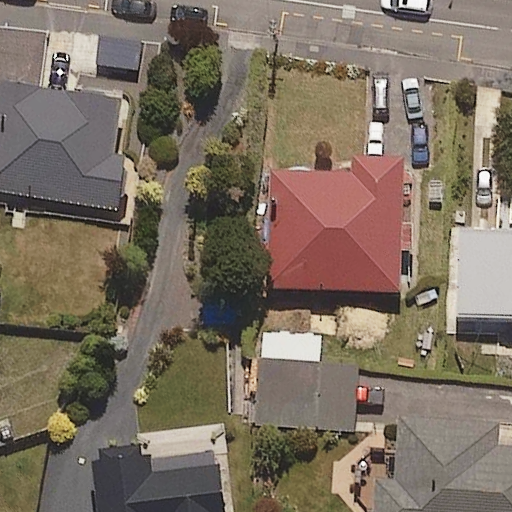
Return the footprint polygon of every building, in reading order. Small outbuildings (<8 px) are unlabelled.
[(110,154),(116,98),(0,86),(0,201),(5,202),(6,195),(117,206),(122,156),(110,154)] [(271,167),(269,285),(399,287),(400,253),(414,253),(414,222),(400,222),(401,153),(351,152),(351,168),(271,167)] [(457,316),(511,316),(511,229),(457,229),(457,316)] [(261,427),(355,428),(356,363),(319,362),(319,332),(262,331),(261,427)] [(397,417),(396,476),(376,475),(375,511),(511,511),(511,442),(501,442),(501,419),(397,417)] [(150,445),(101,448),(101,457),(94,457),(97,511),(224,511),(221,451),(150,454),(150,445)]
